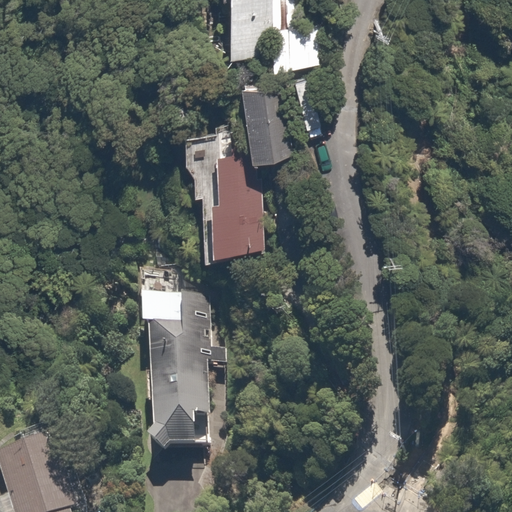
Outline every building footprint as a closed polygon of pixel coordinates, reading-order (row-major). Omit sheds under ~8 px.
[(283,0),(244,0),(246,51),(286,50),(283,0)] [(329,18),(288,20),(291,65),(332,62),(329,18)] [(298,94),(288,95),(287,81),(262,82),(263,98),(247,99),(249,140),(268,139),(269,152),(311,150),(310,132),(300,133),(299,121),(298,94)] [(227,244),(284,247),(287,175),(283,175),(283,157),(264,156),(265,148),(236,147),(234,191),(229,191),(227,244)] [(208,347),(209,296),(186,295),(186,279),(160,279),(160,273),(148,272),(146,374),(151,375),(149,449),(201,450),(202,419),(216,419),(218,347),(208,347)] [(20,491),(10,494),(14,511),(85,511),(65,435),(9,450),(20,491)] [(410,511),(416,496),(385,486),(376,511),(410,511)]
